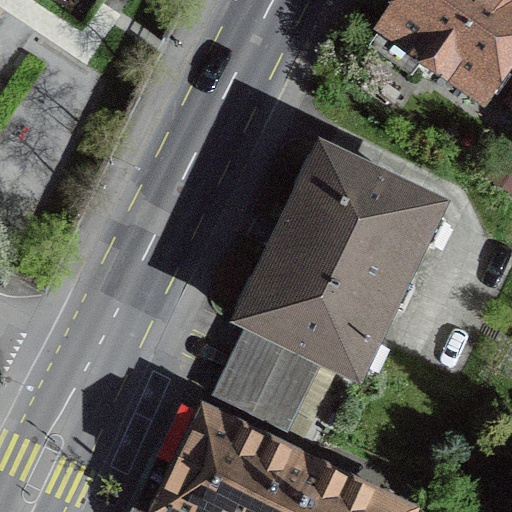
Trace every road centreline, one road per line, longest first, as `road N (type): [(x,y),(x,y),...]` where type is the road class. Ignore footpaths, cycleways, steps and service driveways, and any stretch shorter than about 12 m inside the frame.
road 1 (secondary): [(273,0),(94,361)]
road 2 (secondary): [(94,361),(20,511)]
